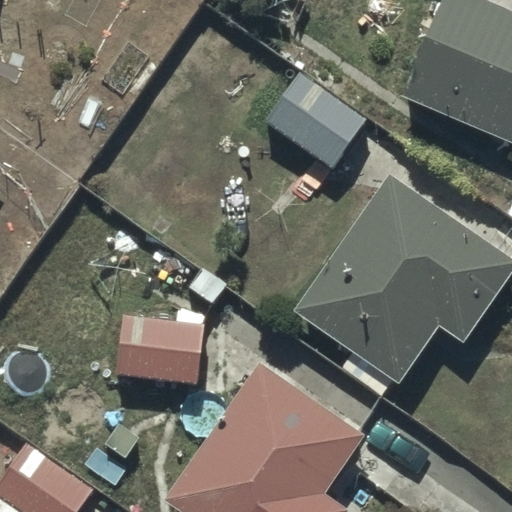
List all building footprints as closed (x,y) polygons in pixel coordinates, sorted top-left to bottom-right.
[(511,26),(449,2),(406,116),(511,156),(511,26)] [(361,126),(296,79),(262,125),(326,173),(361,126)] [(511,288),(511,277),(388,188),(290,326),(397,403),(439,344),(461,360),(511,288)] [(202,330),(122,321),(116,378),(195,387),(202,330)] [(366,451),(259,377),(165,511),(325,511),(324,511),(366,451)] [(77,511),(91,491),(22,449),(0,482),(0,511),(77,511)]
